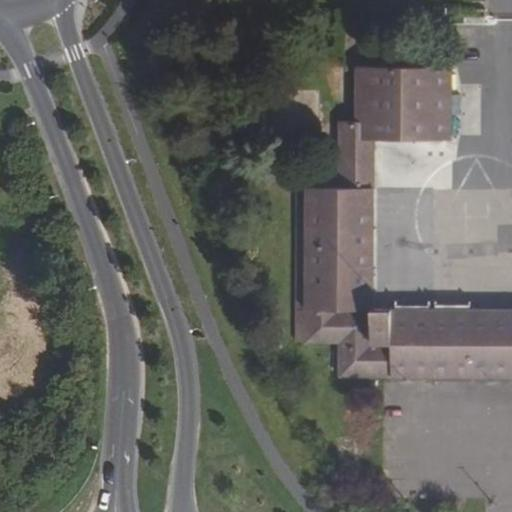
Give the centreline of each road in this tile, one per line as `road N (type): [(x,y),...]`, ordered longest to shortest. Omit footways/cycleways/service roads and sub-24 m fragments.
road 1 (primary): [(186,511),(190,418),(181,345),(63,0)]
road 2 (primary): [(0,28),(30,69),(101,271),(118,329),(122,407)]
